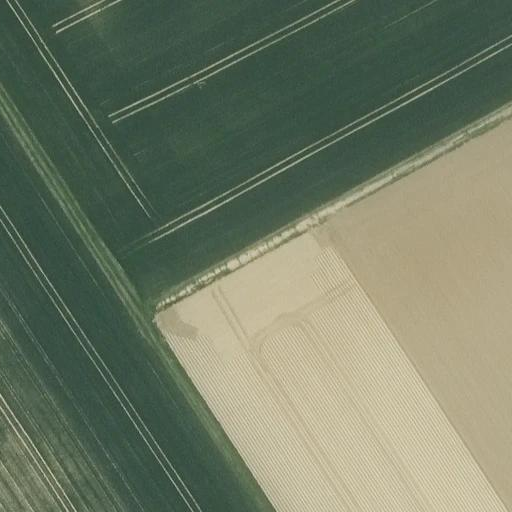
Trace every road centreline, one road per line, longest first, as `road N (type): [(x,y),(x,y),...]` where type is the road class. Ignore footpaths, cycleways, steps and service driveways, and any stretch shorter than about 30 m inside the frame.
road 1 (track): [(0,101),(265,511)]
road 2 (track): [(511,112),(140,319)]
